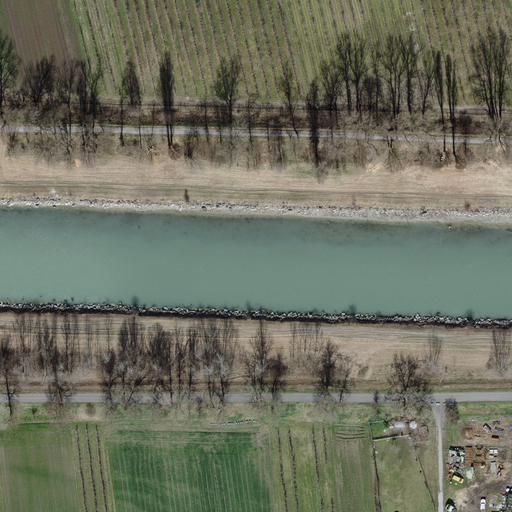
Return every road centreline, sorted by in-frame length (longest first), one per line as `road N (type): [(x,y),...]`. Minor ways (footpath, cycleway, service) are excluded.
road 1 (track): [(511,140),(0,128)]
road 2 (track): [(0,395),(511,400)]
